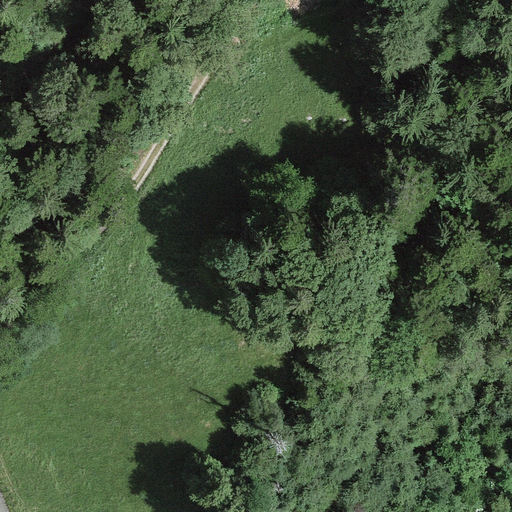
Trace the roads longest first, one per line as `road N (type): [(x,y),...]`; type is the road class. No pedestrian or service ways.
road 1 (track): [(250,0),(130,175)]
road 2 (track): [(0,324),(130,175)]
road 3 (track): [(0,88),(95,0)]
